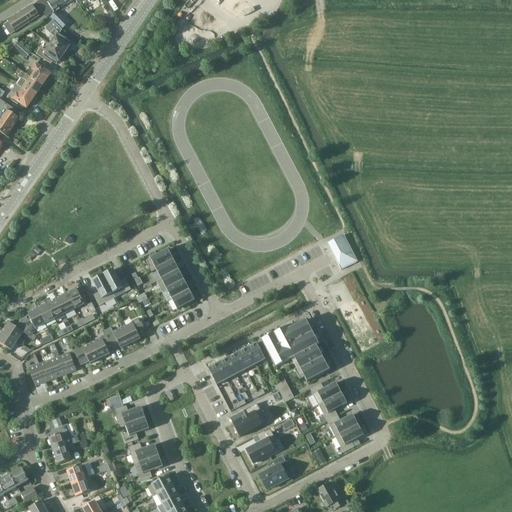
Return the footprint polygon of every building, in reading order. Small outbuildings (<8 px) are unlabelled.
[(45,0),(41,0),(37,3),(47,18),(54,14),(45,0)] [(70,0),(51,0),(48,3),(54,13),(60,9),(59,7),(70,0)] [(8,21),(15,32),(39,17),(32,6),(8,21)] [(61,29),(66,25),(55,13),(51,18),(61,29)] [(51,45),(66,55),(71,48),(69,47),(72,44),(58,34),(62,30),(61,29),(53,21),(44,30),(48,34),(50,36),(51,35),(56,38),(51,45)] [(13,37),(8,42),(14,47),(18,42),(13,37)] [(18,42),(14,47),(24,57),(29,53),(18,42)] [(44,59),(46,56),(58,64),(60,60),(62,61),(66,55),(51,45),(47,51),(41,48),(37,54),(44,59)] [(38,64),(33,70),(31,68),(27,75),(26,76),(42,86),(45,88),(50,81),(47,79),(50,75),(43,69),(44,68),(38,64)] [(26,76),(27,75),(24,73),(17,85),(35,97),(42,86),(26,76)] [(35,97),(17,85),(12,92),(16,95),(12,101),(18,105),(19,104),(27,109),(30,104),(33,106),(38,99),(35,97)] [(0,119),(13,129),(20,119),(14,115),(17,111),(0,99),(0,119)] [(0,132),(8,138),(8,136),(13,129),(0,119),(0,132)] [(328,244),(341,271),(358,262),(344,235),(328,244)] [(156,270),(174,261),(168,250),(146,261),(152,272),(156,270)] [(174,261),(156,270),(161,279),(179,270),(174,261)] [(104,275),(116,298),(131,290),(126,279),(120,282),(114,270),(104,275)] [(167,290),(184,281),(179,270),(161,279),(157,282),(163,293),(167,290)] [(116,298),(104,275),(93,281),(99,293),(94,296),(100,307),(116,298)] [(140,278),(139,279),(135,281),(138,287),(143,284),(140,278)] [(172,300),(190,291),(184,281),(167,290),(163,293),(162,293),(167,302),(172,300)] [(67,294),(75,310),(85,305),(77,289),(67,294)] [(190,291),(172,300),(178,310),(195,301),(190,291)] [(57,299),(65,314),(75,310),(67,294),(57,299)] [(140,296),(140,297),(143,302),(148,299),(145,294),(140,296)] [(48,303),(56,319),(65,314),(57,299),(48,303)] [(135,310),(140,307),(136,300),(131,303),(135,310)] [(38,308),(46,324),(56,319),(48,303),(38,308)] [(46,324),(38,308),(28,313),(31,319),(23,322),(33,333),(37,330),(36,329),(46,324)] [(83,326),(87,324),(96,320),(94,315),(81,322),(83,326)] [(140,318),(138,319),(132,322),(133,323),(123,328),(131,344),(141,339),(138,334),(146,330),(140,318)] [(306,320),(288,330),(287,327),(262,341),(276,368),(290,361),(289,361),(295,358),(307,382),(330,371),(317,347),(319,346),(306,320)] [(33,333),(23,322),(19,329),(9,323),(3,332),(18,342),(23,333),(29,337),(33,333)] [(71,326),(65,329),(61,331),(64,336),(73,331),(71,326)] [(106,331),(107,335),(113,346),(118,343),(121,349),(131,344),(123,328),(114,333),(112,328),(106,331)] [(0,336),(0,343),(11,351),(18,342),(3,332),(0,336)] [(92,343),(100,359),(110,354),(108,349),(113,346),(107,335),(101,337),(102,338),(92,343)] [(80,362),(88,358),(90,364),(100,359),(92,343),(83,348),(83,347),(74,351),(80,362)] [(247,348),(256,365),(266,360),(257,343),(247,348)] [(256,365),(247,348),(237,354),(246,371),(256,365)] [(60,357),(67,375),(77,371),(70,353),(60,357)] [(246,371),(237,354),(228,359),(237,376),(246,371)] [(50,361),(56,379),(67,375),(60,357),(50,361)] [(237,376),(228,359),(218,364),(227,381),(237,376)] [(39,365),(46,383),(56,379),(50,361),(39,365)] [(227,381),(218,364),(208,369),(217,386),(227,381)] [(46,383),(39,365),(29,369),(36,387),(46,383)] [(285,380),(278,383),(281,389),(279,390),(285,403),(295,398),(285,380)] [(319,406),(342,394),(336,383),(324,389),(321,384),(311,390),(319,406)] [(272,396),(275,401),(280,399),(278,393),(272,396)] [(327,422),(338,416),(335,411),(347,404),(342,394),(319,406),(327,422)] [(232,424),(240,438),(267,423),(257,404),(243,412),(246,417),(232,424)] [(126,426),(146,418),(142,407),(129,412),(127,406),(115,410),(121,428),(126,426)] [(338,416),(327,422),(336,438),(358,426),(353,415),(341,421),(338,416)] [(146,418),(126,426),(130,437),(125,438),(127,444),(139,440),(137,434),(150,429),(146,418)] [(67,425),(65,426),(54,430),(56,436),(49,438),(54,451),(67,447),(74,444),(80,442),(77,435),(72,437),(67,425)] [(358,426),(336,438),(344,453),(355,448),(352,442),(364,436),(358,426)] [(269,429),(257,436),(261,443),(246,450),(254,465),(274,454),(268,444),(275,440),(269,429)] [(74,444),(67,447),(54,451),(58,464),(74,459),(71,451),(76,449),(74,444)] [(135,465),(159,456),(155,445),(142,450),(141,444),(129,448),(135,465)] [(163,467),(159,456),(135,465),(141,482),(153,478),(150,472),(163,467)] [(270,471),(260,476),(267,491),(274,487),(274,489),(280,486),(279,485),(284,482),(277,467),(282,464),(279,458),(266,465),(270,471)] [(72,484),(90,478),(85,465),(68,471),(72,484)] [(11,475),(17,487),(29,480),(22,468),(11,475)] [(0,484),(6,494),(17,487),(11,475),(0,481),(0,484)] [(147,488),(153,498),(174,487),(169,476),(147,488)] [(90,478),(72,484),(77,497),(94,491),(90,478)] [(335,509),(345,504),(339,493),(334,496),(328,485),(317,491),(326,508),(333,504),(335,509)] [(158,507),(179,496),(174,487),(153,498),(158,507)] [(27,503),(37,497),(33,491),(23,497),(27,503)] [(160,511),(171,511),(184,505),(179,496),(158,507),(160,511)] [(10,501),(13,506),(18,503),(15,498),(10,501)] [(13,506),(10,501),(5,504),(8,509),(13,506)] [(31,511),(47,511),(41,502),(30,509),(31,511)] [(85,511),(101,511),(95,502),(83,508),(85,511)]
